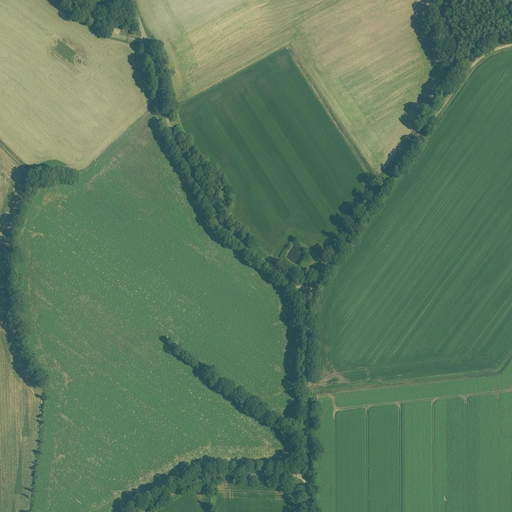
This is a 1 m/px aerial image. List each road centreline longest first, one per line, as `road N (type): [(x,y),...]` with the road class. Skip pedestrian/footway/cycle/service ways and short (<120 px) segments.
road 1 (residential): [(131,0),(173,133),(228,234),(308,296),(305,511)]
road 2 (track): [(308,296),(468,65),(511,43)]
road 3 (track): [(136,511),(208,473),(305,476)]
